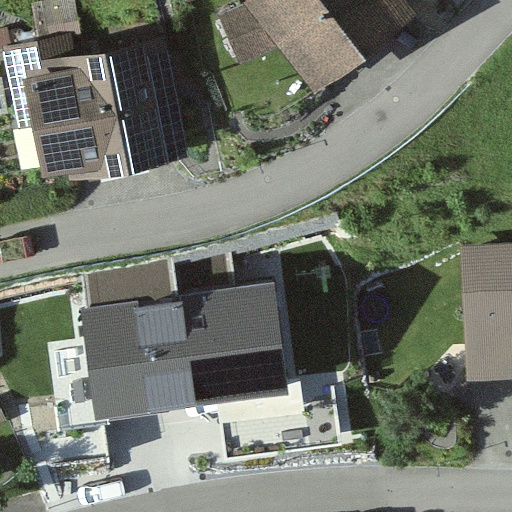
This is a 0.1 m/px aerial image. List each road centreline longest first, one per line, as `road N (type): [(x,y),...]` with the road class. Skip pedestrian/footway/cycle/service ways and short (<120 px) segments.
road 1 (residential): [(0,253),(216,215),(307,180),(433,87),(511,6)]
road 2 (residential): [(511,491),(302,492),(167,511)]
